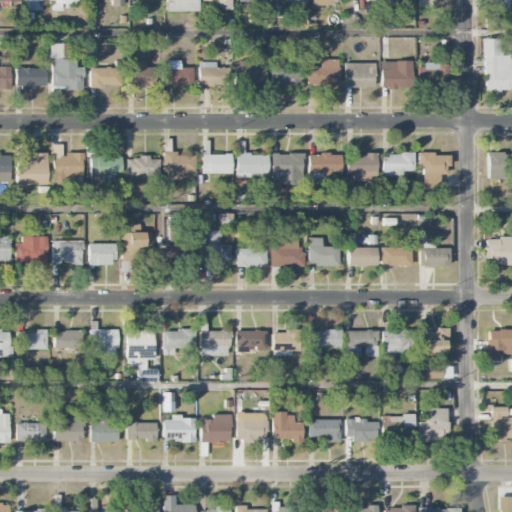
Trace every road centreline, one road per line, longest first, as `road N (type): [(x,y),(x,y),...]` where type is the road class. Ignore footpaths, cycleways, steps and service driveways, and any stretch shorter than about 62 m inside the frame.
road 1 (residential): [(480,511),(469,436),(467,0)]
road 2 (residential): [(511,474),(0,476)]
road 3 (residential): [(511,121),(0,122)]
road 4 (residential): [(511,298),(0,298)]
